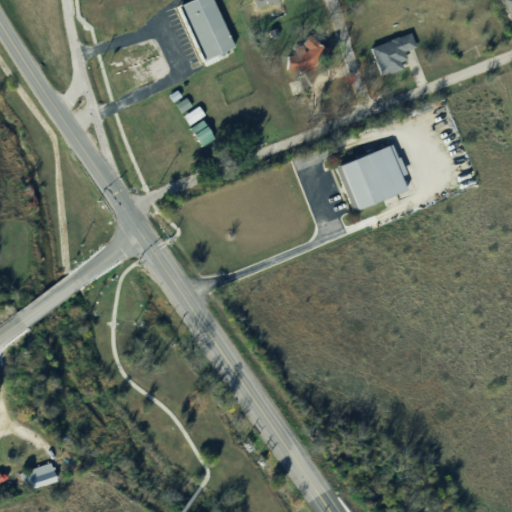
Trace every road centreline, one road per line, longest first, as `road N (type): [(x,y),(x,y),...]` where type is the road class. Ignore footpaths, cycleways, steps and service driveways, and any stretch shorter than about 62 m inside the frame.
road 1 (secondary): [(331,511),(0,19)]
road 2 (residential): [(126,211),(511,55)]
road 3 (residential): [(82,145),(66,0)]
